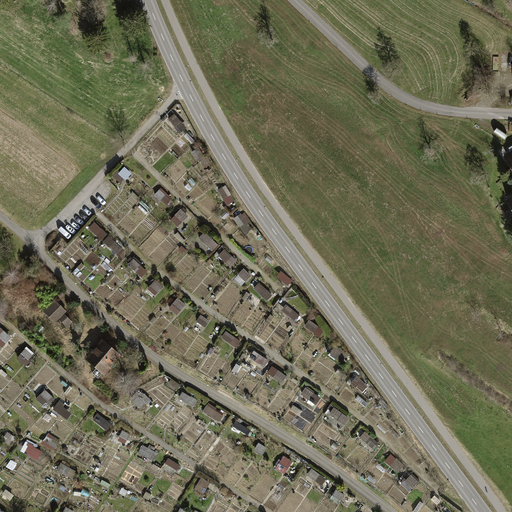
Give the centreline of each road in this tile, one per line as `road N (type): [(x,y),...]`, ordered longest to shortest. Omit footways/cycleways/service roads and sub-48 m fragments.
road 1 (tertiary): [(481,511),(243,189),(185,87)]
road 2 (track): [(81,195),(166,279),(380,434),(438,491)]
road 3 (residential): [(33,245),(133,342),(389,511)]
road 4 (track): [(0,318),(97,400),(265,511)]
road 5 (tertiary): [(511,115),(406,99),(295,0)]
road 6 (unclassified): [(33,245),(185,87)]
road 7 (track): [(128,147),(277,288)]
